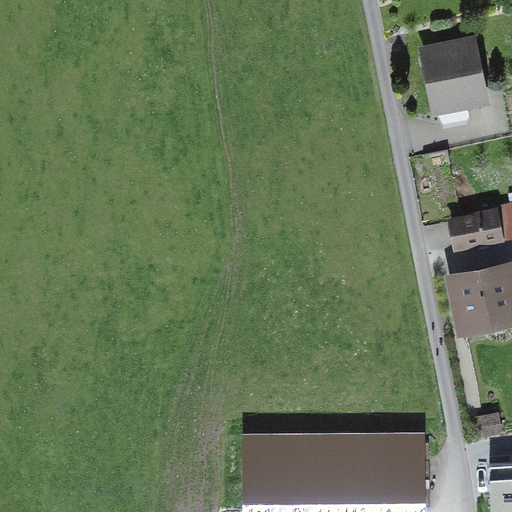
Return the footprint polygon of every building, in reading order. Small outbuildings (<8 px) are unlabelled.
[(466,121),(468,118),(464,101),(480,98),(469,42),(428,50),(443,125),(466,121)] [(477,215),(451,221),(457,245),(511,234),(511,204),(511,203),(476,211),(477,215)] [(511,301),(505,269),(455,278),(464,323),(511,313),(511,301)] [(425,511),(426,432),(242,432),(241,511),(425,511)] [(511,511),(511,499),(487,504),(488,511),(511,511)]
